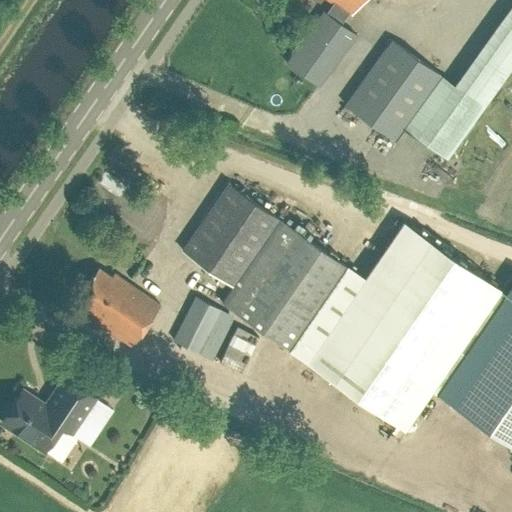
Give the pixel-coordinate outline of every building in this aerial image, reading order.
[(348,11),(350,13),(359,0),(330,0),(333,2),(327,12),(323,9),(287,62),(319,85),(356,33),(341,22),(348,11)] [(392,38),(345,104),(394,139),(403,126),(447,158),(485,105),(457,84),(441,73),(392,38)] [(230,182),(184,248),(234,283),(222,301),(288,346),(345,263),(230,182)] [(365,277),(308,360),(404,427),(432,387),(511,442),(511,280),(506,290),(501,287),(405,220),(365,277)] [(112,275),(98,266),(75,300),(91,311),(88,315),(132,345),(161,303),(114,271),(112,275)] [(193,294),(171,338),(198,351),(220,307),(193,294)] [(244,366),(256,332),(233,324),(221,358),(244,366)] [(70,431),(94,395),(65,376),(46,405),(22,389),(13,401),(8,402),(2,410),(3,416),(1,419),(45,448),(61,425),(70,431)]
